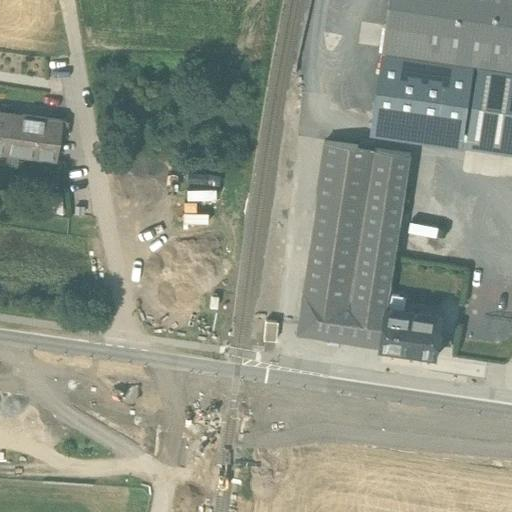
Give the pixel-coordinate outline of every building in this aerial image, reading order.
[(511,0),(392,0),(375,122),(511,141),(511,0)] [(19,121),(0,117),(0,151),(5,152),(17,154),(35,156),(57,159),(63,121),(41,118),(23,115),(19,121)] [(385,308),(407,154),(323,142),(295,336),(379,348),(385,308)] [(16,164),(17,154),(5,152),(3,162),(16,164)] [(37,211),(63,216),(61,193),(37,191),(37,211)] [(436,356),(442,317),(385,308),(379,348),(436,356)] [(276,323),(265,322),(263,340),(274,341),(276,323)]
